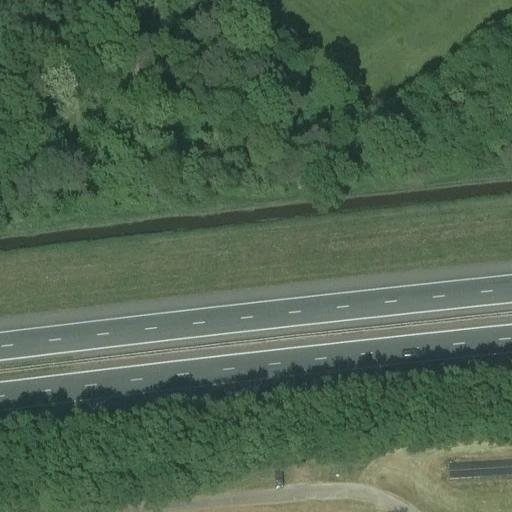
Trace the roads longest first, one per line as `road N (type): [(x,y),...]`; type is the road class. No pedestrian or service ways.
road 1 (motorway): [(0,401),(511,339)]
road 2 (motorway): [(511,292),(0,347)]
road 3 (unclassified): [(101,511),(355,480),(399,483),(441,511)]
